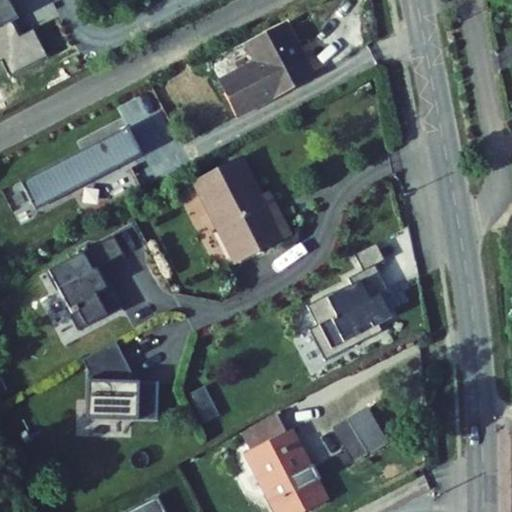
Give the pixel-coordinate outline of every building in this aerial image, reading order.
[(47,56),(34,29),(25,33),(9,0),(0,0),(0,64),(2,64),(7,75),(47,56)] [(259,48),(222,69),(241,102),(312,62),(285,14),(251,33),(259,48)] [(111,151),(96,124),(0,175),(0,198),(3,204),(41,184),(43,188),(111,151)] [(236,160),(192,183),(233,259),(286,231),(264,190),(255,195),(236,160)] [(41,184),(3,204),(5,208),(43,188),(41,184)] [(81,237),(56,251),(65,270),(91,256),(81,237)] [(346,258),(337,241),(315,253),(324,270),(336,263),(346,258)] [(376,246),(356,255),(362,269),(383,260),(376,246)] [(44,332),(89,309),(77,286),(70,289),(61,272),(65,270),(56,251),(13,273),(23,292),(26,291),(38,314),(35,315),(44,332)] [(351,290),(336,263),(324,270),(310,278),(313,285),(297,294),(296,292),(269,306),(281,328),(273,332),(288,361),(312,348),(308,341),(324,333),(327,340),(346,330),(342,323),(355,316),(343,294),(351,290)] [(83,343),(49,361),(55,372),(52,419),(122,423),(125,385),(97,383),(98,372),(83,343)] [(188,395),(204,424),(219,416),(203,387),(188,395)] [(277,409),(242,428),(256,454),(291,435),(277,409)] [(348,421),(334,427),(350,464),(365,457),(348,421)] [(256,454),(251,457),(281,511),(318,511),(334,504),(295,433),(291,435),(256,454)] [(128,511),(161,511),(154,498),(128,511)]
